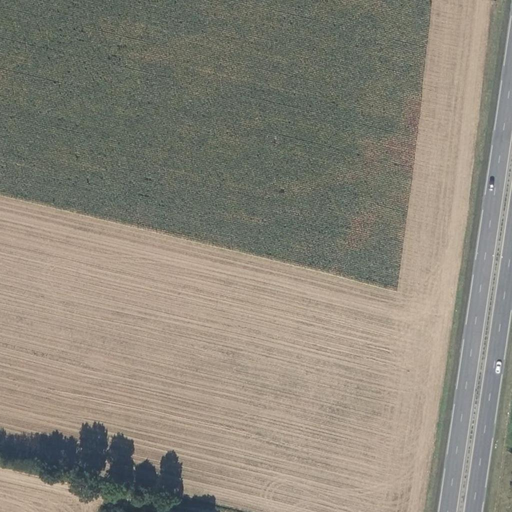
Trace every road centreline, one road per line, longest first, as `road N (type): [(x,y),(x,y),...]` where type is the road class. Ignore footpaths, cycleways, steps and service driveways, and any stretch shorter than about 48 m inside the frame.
road 1 (trunk): [(511,72),(447,511)]
road 2 (trunk): [(473,511),(511,248)]
